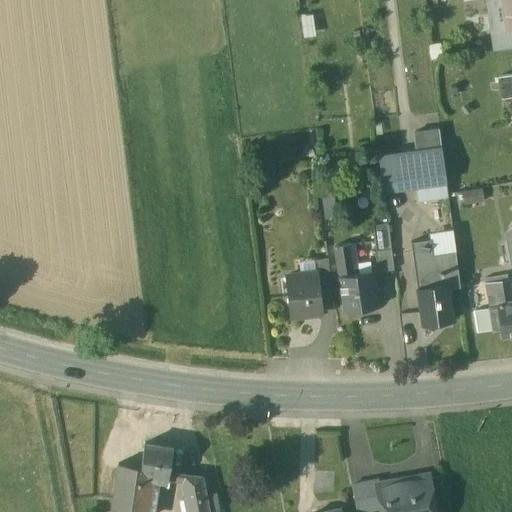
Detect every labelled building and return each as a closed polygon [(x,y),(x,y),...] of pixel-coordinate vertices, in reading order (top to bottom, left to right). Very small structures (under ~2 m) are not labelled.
[(508,31),(503,0),(486,0),(491,33),(508,31)] [(511,0),(503,0),(508,31),(511,30),(511,0)] [(511,30),(508,31),(491,33),(494,53),(511,49),(511,30)] [(511,76),(499,79),(502,100),(511,98),(511,76)] [(461,135),(440,139),(445,176),(462,174),(458,147),(483,142),(480,128),(460,131),(461,135)] [(511,137),(511,133),(491,137),(500,185),(511,182),(511,137)] [(440,139),(404,144),(405,155),(441,150),(440,139)] [(379,158),(378,158),(383,192),(422,187),(444,184),(445,184),(441,150),(405,155),(394,156),(379,158)] [(444,184),(422,187),(423,197),(446,194),(444,184)] [(388,225),(372,227),(375,252),(391,250),(388,225)] [(455,252),(432,256),(429,240),(410,242),(417,289),(448,285),(449,289),(459,288),(455,252)] [(354,274),(350,245),(334,248),(344,310),(377,305),(372,272),(354,274)] [(375,252),(374,252),(377,272),(394,270),(391,250),(375,252)] [(327,259),(313,260),(315,272),(317,272),(320,294),(332,293),(327,259)] [(315,272),(285,276),(290,318),(322,314),(320,294),(317,272),(315,272)] [(511,305),(508,282),(486,285),(490,310),(493,332),(503,330),(504,339),(511,337),(511,305)] [(417,289),(416,289),(421,324),(423,323),(424,327),(440,325),(439,321),(453,319),(449,289),(448,285),(417,289)] [(490,310),(474,312),(477,334),(493,332),(490,310)] [(172,449),(145,444),(141,468),(138,485),(152,488),(153,479),(167,481),(172,449)] [(141,468),(117,464),(115,481),(138,485),(141,468)] [(207,511),(201,477),(187,476),(185,491),(188,511),(207,511)] [(379,486),(378,487),(382,507),(382,511),(432,511),(426,477),(379,486)] [(378,480),(351,485),(356,511),(358,511),(382,507),(378,487),(379,486),(378,480)] [(138,485),(115,481),(110,511),(148,511),(152,488),(138,485)]
